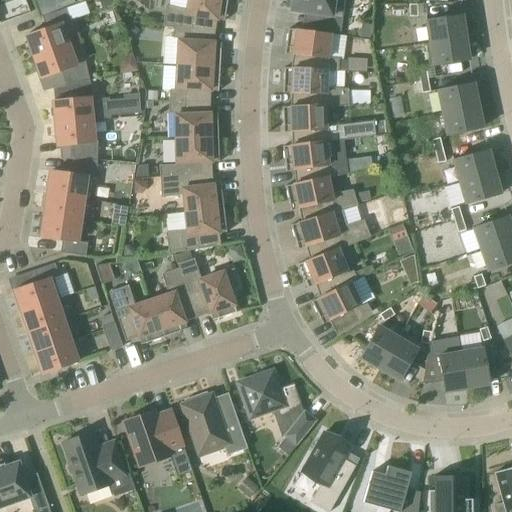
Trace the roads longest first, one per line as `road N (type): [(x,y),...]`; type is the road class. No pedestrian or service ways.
road 1 (residential): [(285,331),(260,242),(251,162),(262,0)]
road 2 (residential): [(27,418),(285,331)]
road 3 (residential): [(511,422),(442,431),(368,411),(338,393),(285,331)]
road 4 (residential): [(0,238),(16,203),(27,134),(0,78)]
